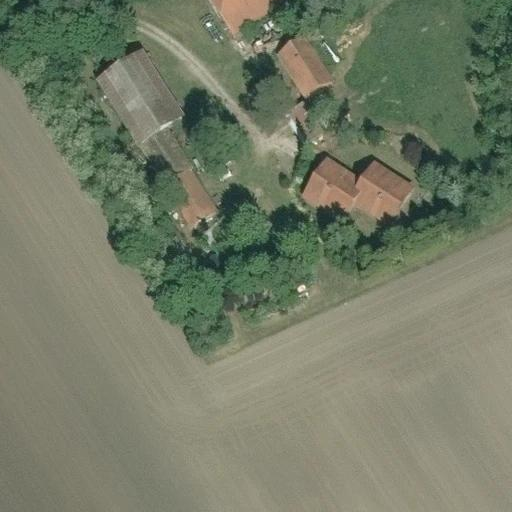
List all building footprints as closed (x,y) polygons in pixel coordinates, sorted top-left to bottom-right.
[(234,50),(290,16),(280,0),(203,0),(222,31),(234,50)] [(303,44),(272,64),(298,104),(329,84),(303,44)] [(140,148),(193,233),(222,215),(169,131),(183,122),(142,56),(96,84),(137,150),(140,148)] [(306,112),(288,124),(305,148),(323,137),(306,112)] [(495,130),(483,137),(495,157),(507,150),(495,130)] [(359,180),(358,182),(321,160),(298,200),(342,226),(351,211),(387,232),(403,205),(359,180)] [(187,237),(160,255),(180,285),(207,267),(187,237)]
